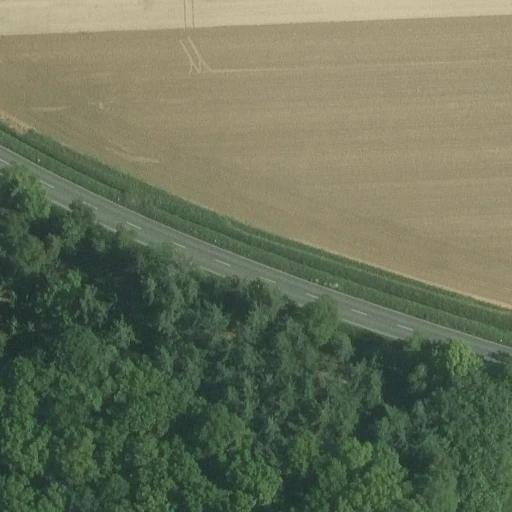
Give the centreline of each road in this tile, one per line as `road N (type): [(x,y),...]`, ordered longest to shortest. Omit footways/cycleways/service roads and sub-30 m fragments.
road 1 (secondary): [(163,241),(511,362)]
road 2 (unclassified): [(163,241),(0,392)]
road 3 (secondary): [(0,161),(163,241)]
